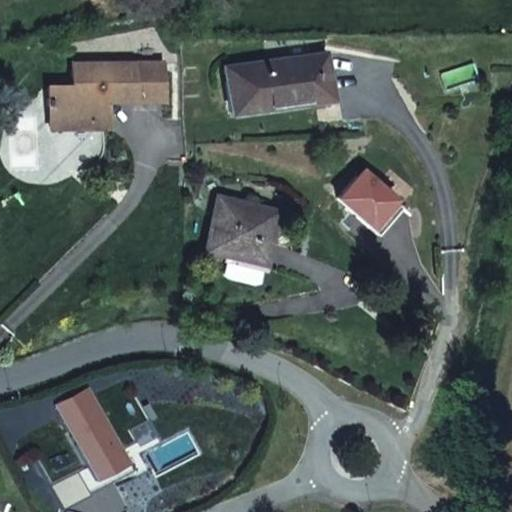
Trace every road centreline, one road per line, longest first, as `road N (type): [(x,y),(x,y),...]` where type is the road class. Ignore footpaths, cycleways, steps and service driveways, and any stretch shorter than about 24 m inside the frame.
road 1 (unknown): [(359,457),(431,392),(454,300),(445,195),(423,152),(358,116)]
road 2 (unclassified): [(359,457),(320,402),(283,372),(196,338),(142,334),(0,377)]
road 3 (residential): [(229,511),(359,457)]
